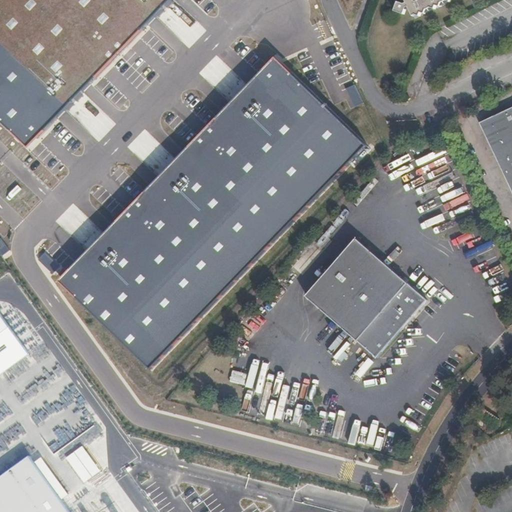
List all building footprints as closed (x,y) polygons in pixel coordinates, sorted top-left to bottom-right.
[(0,117),(29,146),(144,26),(160,9),(168,0),(1,0),(0,2),(0,117)] [(405,0),(407,4),(405,5),(399,3),(396,11),(405,15),(407,8),(410,8),(415,19),(456,0),(405,0)] [(369,147),(279,60),(62,284),(152,370),(369,147)] [(511,189),(511,108),(481,124),(511,189)] [(379,359),(430,301),(357,240),(308,298),(379,359)] [(303,257),(312,246),(308,242),(298,252),(303,257)] [(0,375),(31,354),(0,312),(0,375)] [(501,420),(492,415),(487,423),(495,428),(501,420)] [(71,511),(68,506),(31,457),(0,479),(0,511),(71,511)]
